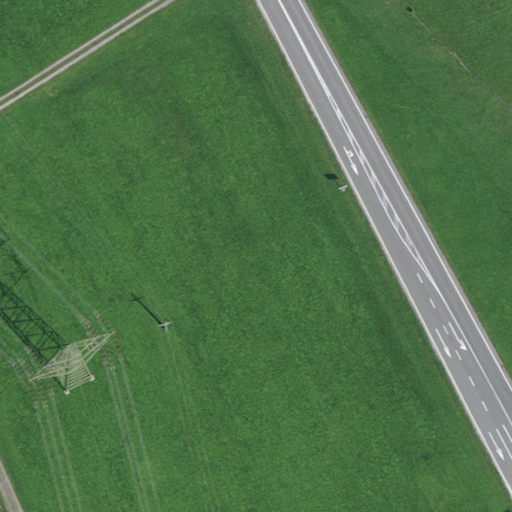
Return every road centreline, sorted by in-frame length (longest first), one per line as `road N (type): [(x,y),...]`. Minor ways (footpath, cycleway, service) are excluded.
road 1 (track): [(173,0),(0,106),(0,484),(12,511)]
road 2 (secondary): [(277,0),(511,441)]
